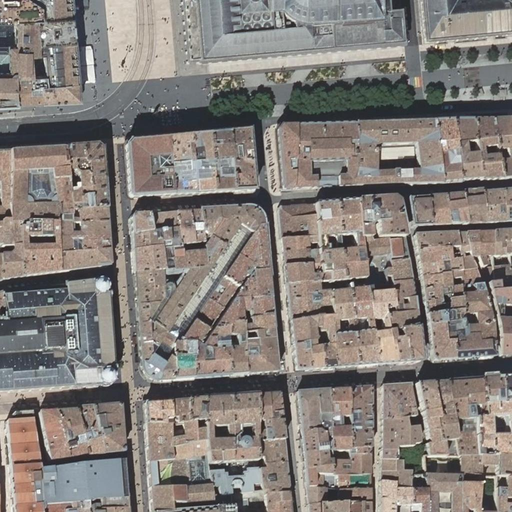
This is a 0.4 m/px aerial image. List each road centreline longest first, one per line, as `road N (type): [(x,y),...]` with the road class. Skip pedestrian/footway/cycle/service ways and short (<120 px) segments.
road 1 (residential): [(511,185),(267,198)]
road 2 (residential): [(267,198),(259,119),(416,109)]
road 3 (residential): [(511,366),(284,383)]
road 4 (residential): [(284,383),(267,198)]
road 5 (residential): [(296,511),(284,383)]
